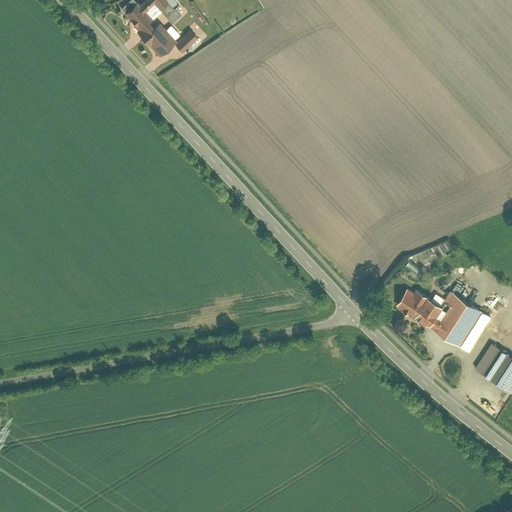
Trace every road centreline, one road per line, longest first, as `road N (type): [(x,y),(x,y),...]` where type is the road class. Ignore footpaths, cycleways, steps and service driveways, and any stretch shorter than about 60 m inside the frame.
road 1 (tertiary): [(62,0),(356,321)]
road 2 (unclassified): [(356,321),(0,385)]
road 3 (tertiary): [(356,321),(511,452)]
